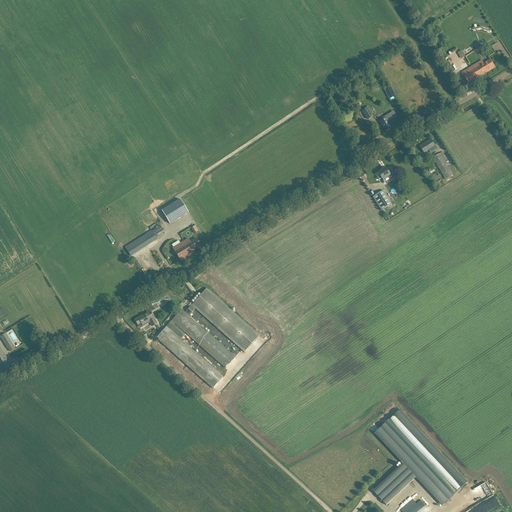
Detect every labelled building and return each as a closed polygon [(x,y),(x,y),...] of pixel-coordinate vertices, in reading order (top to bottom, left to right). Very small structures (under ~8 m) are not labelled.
[(494,67),(492,63),(490,60),(484,64),(482,60),(462,73),(469,83),(494,67)] [(372,118),(367,109),(362,112),(368,121),(372,118)] [(381,122),(386,131),(392,127),(391,126),(393,125),(392,124),(398,121),(396,117),(394,112),(384,118),(385,119),(381,122)] [(437,149),(434,144),(431,140),(420,146),(424,153),(429,150),(431,153),(437,149)] [(450,165),(446,158),(443,152),(433,158),(446,179),(453,175),(447,166),(450,165)] [(382,177),(383,179),(388,176),(392,181),(395,179),(391,173),(390,173),(386,168),(379,172),(382,177)] [(382,210),(392,204),(383,190),(373,197),(382,210)] [(188,213),(180,199),(162,211),(170,224),(188,213)] [(152,231),(142,237),(148,246),(157,240),(155,238),(165,232),(160,226),(152,232),(152,231)] [(179,240),(172,245),(174,248),(173,248),(180,260),(194,252),(193,251),(201,246),(196,238),(190,242),(188,239),(180,243),(179,241),(179,240)] [(185,313),(189,316),(195,309),(244,352),(259,335),(207,288),(185,313)] [(235,357),(189,316),(185,313),(181,310),(172,320),(225,368),(235,357)] [(138,317),(135,320),(138,325),(141,323),(142,325),(149,321),(152,326),(157,323),(154,318),(150,311),(144,314),(144,315),(139,318),(138,317)] [(175,324),(172,320),(166,327),(170,330),(170,329),(180,338),(184,333),(174,324),(175,324)] [(50,329),(53,333),(61,328),(58,324),(50,329)] [(166,327),(156,338),(213,388),(223,378),(170,330),(166,327)] [(8,349),(13,346),(6,333),(0,336),(8,349)] [(0,366),(2,370),(10,365),(5,358),(7,357),(0,346),(0,366)] [(373,491),(387,505),(416,477),(443,505),(468,482),(400,409),(375,433),(403,463),(373,491)] [(413,500),(401,510),(402,511),(405,511),(417,504),(413,500)]
